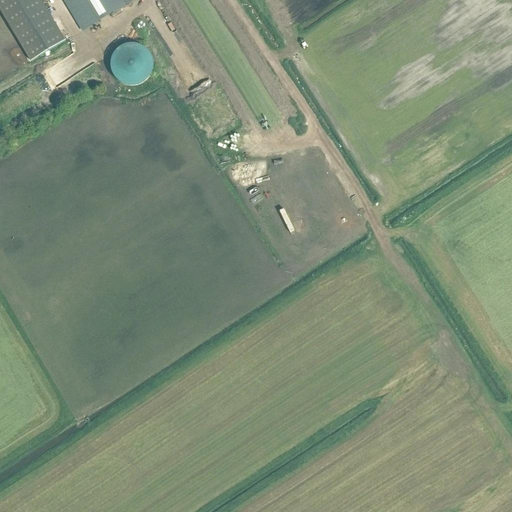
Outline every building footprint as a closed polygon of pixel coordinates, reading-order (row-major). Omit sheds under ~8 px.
[(65,41),(40,0),(0,0),(0,10),(29,60),(31,62),(65,41)] [(63,0),(82,32),(133,0),(63,0)] [(111,68),(111,72),(113,75),(115,78),(117,80),(120,83),(123,84),(127,85),(130,86),(134,86),(137,85),(140,84),(143,83),(146,80),(149,78),(151,75),(152,72),(153,68),(153,65),(153,61),(152,58),(150,54),(149,51),(146,49),(143,47),(140,45),(137,44),(133,43),(130,43),(126,44),(123,45),(120,47),(117,49),(115,52),(113,55),(111,58),(111,61),(110,65),(111,68)] [(20,105),(14,98),(9,93),(0,101),(0,111),(6,118),(20,105)] [(263,150),(250,158),(253,164),(266,156),(263,150)] [(269,188),(277,182),(271,174),(263,179),(269,188)] [(290,206),(286,208),(292,220),(296,218),(290,206)]
